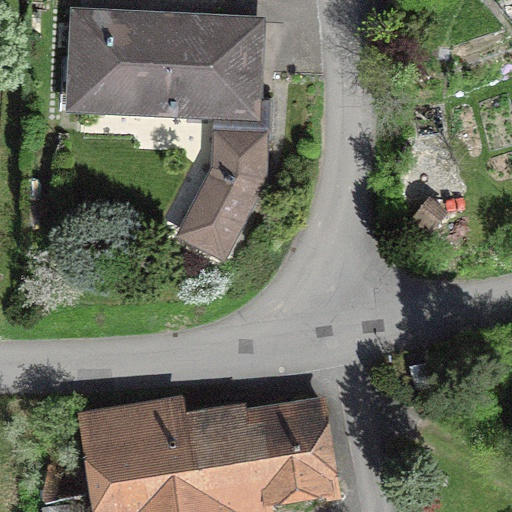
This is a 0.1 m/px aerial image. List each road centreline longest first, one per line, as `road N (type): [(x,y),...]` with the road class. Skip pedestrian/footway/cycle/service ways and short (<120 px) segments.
road 1 (residential): [(347,0),(345,150),(317,334)]
road 2 (residential): [(0,372),(53,372),(317,334)]
road 3 (track): [(317,334),(359,402),(511,492)]
road 4 (residential): [(317,334),(511,296)]
